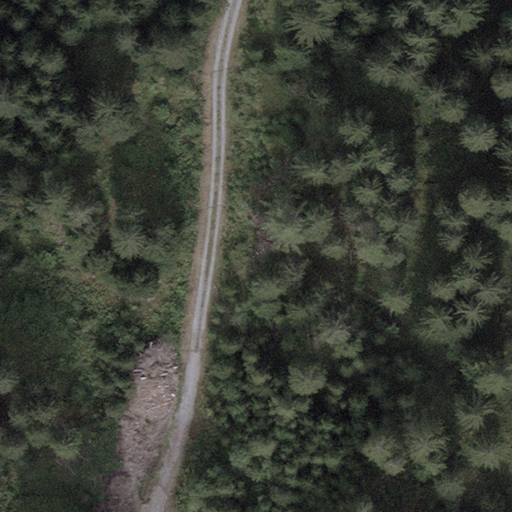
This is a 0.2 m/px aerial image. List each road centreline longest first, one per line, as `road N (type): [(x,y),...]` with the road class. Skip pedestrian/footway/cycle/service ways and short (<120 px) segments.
road 1 (unclassified): [(511,300),(432,380),(122,502),(0,511)]
road 2 (track): [(163,511),(213,248),(222,59),(239,0)]
